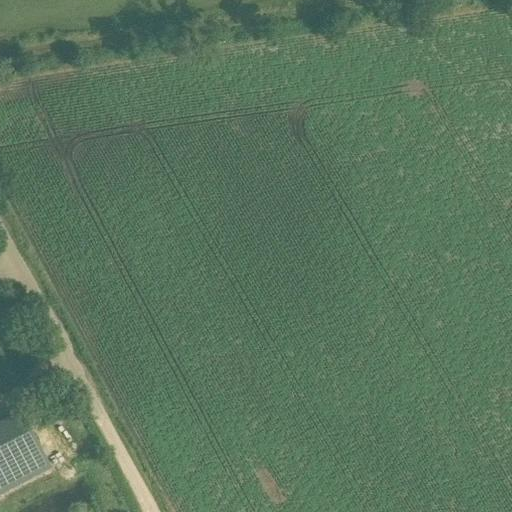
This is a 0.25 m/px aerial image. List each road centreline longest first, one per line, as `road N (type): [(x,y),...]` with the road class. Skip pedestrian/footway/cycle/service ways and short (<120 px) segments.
road 1 (track): [(376,0),(0,54)]
road 2 (unclassified): [(102,423),(0,230)]
